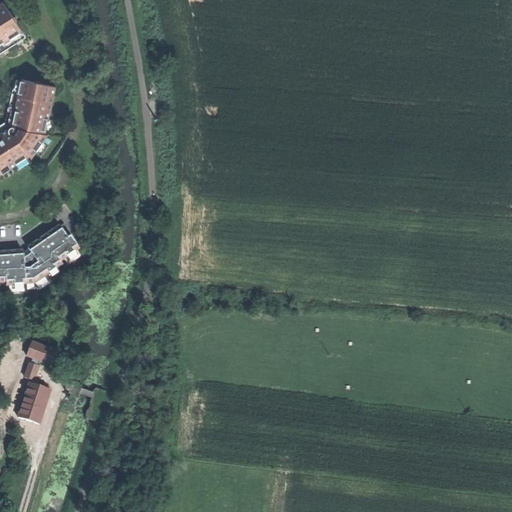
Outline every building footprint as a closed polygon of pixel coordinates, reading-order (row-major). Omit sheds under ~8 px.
[(0,53),(26,37),(5,3),(0,5),(0,53)] [(21,82),(15,81),(8,114),(6,125),(1,125),(1,131),(0,130),(0,174),(3,172),(4,174),(8,172),(6,170),(9,169),(10,171),(13,169),(12,167),(30,155),(32,157),(37,150),(38,150),(40,148),(39,147),(41,144),(42,144),(44,142),(43,142),(48,134),(46,133),(56,86),(40,82),(40,81),(36,80),(35,82),(22,78),(21,82)] [(73,236),(64,224),(37,242),(28,248),(30,251),(25,255),(24,251),(1,253),(0,253),(0,282),(6,282),(6,286),(34,284),(63,265),(61,262),(79,249),(71,237),(73,236)] [(58,359),(60,352),(33,343),(29,355),(56,364),(58,359)] [(21,375),(30,378),(34,364),(26,361),(21,375)] [(39,422),(50,390),(30,383),(20,416),(39,422)]
